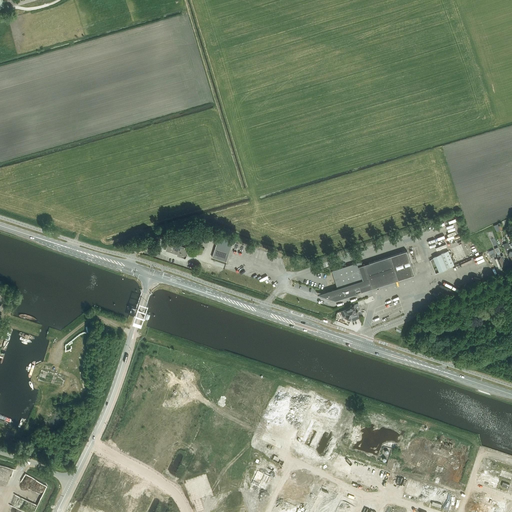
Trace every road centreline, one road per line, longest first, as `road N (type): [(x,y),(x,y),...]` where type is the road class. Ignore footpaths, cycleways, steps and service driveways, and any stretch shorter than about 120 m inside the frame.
road 1 (tertiary): [(71,481),(106,410),(150,273)]
road 2 (secondary): [(316,330),(150,273)]
road 3 (unclassified): [(359,345),(363,336),(511,275)]
road 4 (secondary): [(511,395),(359,345)]
road 5 (secondary): [(150,273),(0,224)]
